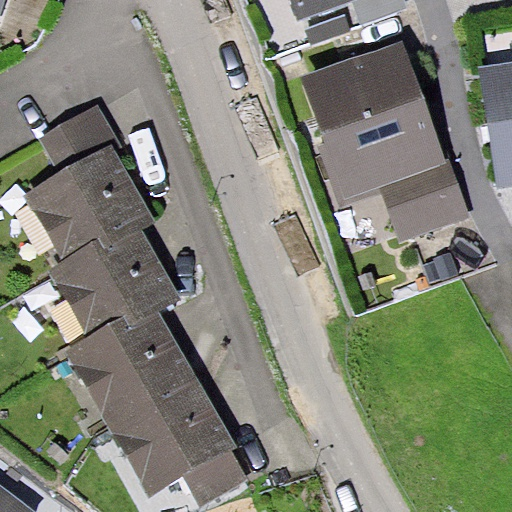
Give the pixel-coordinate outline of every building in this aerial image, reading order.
[(290,0),(298,20),(352,0),(353,0),(290,0)] [(353,0),(352,0),(361,25),(407,8),(404,0),(353,0)] [(351,32),(345,14),(305,27),(311,46),(351,32)] [(402,41),(301,76),(325,143),(318,146),(340,208),(382,193),(380,187),(446,163),(402,41)] [(511,60),(479,65),(498,188),(511,185),(511,60)] [(112,142),(114,146),(120,143),(97,103),(39,136),(60,172),(112,142)] [(114,146),(112,142),(60,172),(24,192),(61,257),(100,235),(107,246),(141,226),(155,218),(114,146)] [(446,163),(380,187),(382,193),(400,243),(471,217),(450,161),(446,163)] [(181,295),(141,226),(107,246),(100,235),(61,257),(48,264),(88,335),(127,313),(133,323),(158,308),(181,295)] [(66,348),(110,425),(197,376),(158,308),(133,323),(127,313),(88,335),(66,348)] [(237,445),(197,376),(110,425),(150,495),(184,476),(231,449),(237,445)] [(248,479),(231,449),(184,476),(201,506),(248,479)] [(0,511),(36,511),(0,484),(0,511)]
